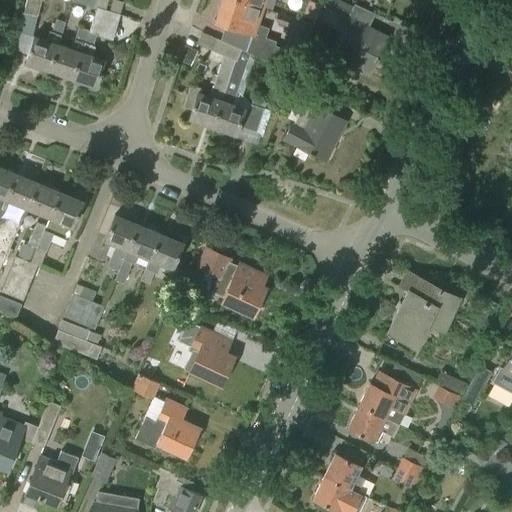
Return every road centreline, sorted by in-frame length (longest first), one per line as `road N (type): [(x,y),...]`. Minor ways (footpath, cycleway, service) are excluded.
road 1 (residential): [(233,511),(358,256)]
road 2 (residential): [(358,256),(121,159)]
road 3 (unclassified): [(381,207),(485,0)]
road 4 (residential): [(121,159),(170,0)]
road 5 (residential): [(511,281),(381,207)]
road 6 (residential): [(121,159),(0,115)]
